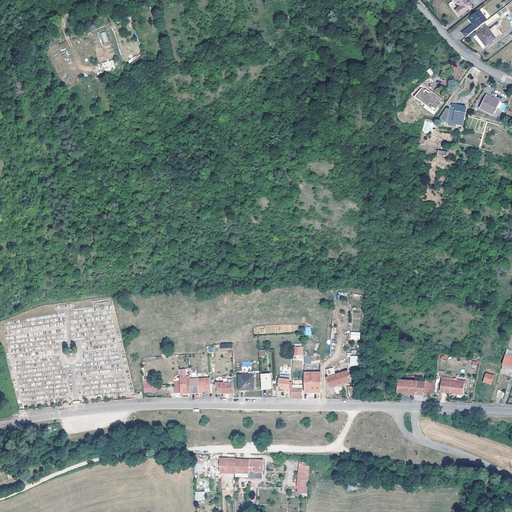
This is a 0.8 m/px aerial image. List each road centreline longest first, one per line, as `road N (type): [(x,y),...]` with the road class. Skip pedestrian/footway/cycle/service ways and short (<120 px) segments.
road 1 (tertiary): [(396,407),(129,407),(0,425)]
road 2 (track): [(356,406),(340,439),(323,449),(101,457),(0,498)]
road 3 (residential): [(511,82),(463,53),(414,0)]
